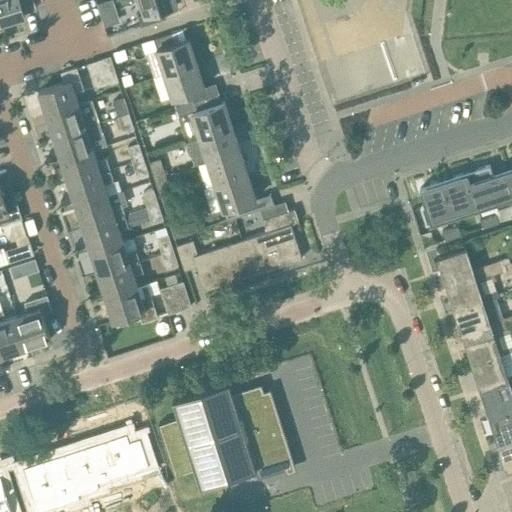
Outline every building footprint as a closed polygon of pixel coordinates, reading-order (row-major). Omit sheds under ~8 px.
[(0,0),(0,17),(1,21),(26,13),(25,11),(36,7),(34,0),(0,0)] [(141,0),(146,13),(138,16),(141,25),(167,17),(164,7),(178,3),(177,0),(141,0)] [(165,72),(197,61),(189,37),(175,41),(172,32),(154,38),(165,72)] [(119,79),(111,55),(100,58),(107,83),(119,79)] [(100,58),(88,62),(96,86),(107,83),(100,58)] [(176,106),(194,100),(191,90),(205,86),(197,61),(165,72),(176,106)] [(84,88),(83,85),(77,66),(62,71),(65,81),(39,89),(47,113),(79,102),(76,91),(84,88)] [(118,115),(129,111),(124,96),(113,100),(118,115)] [(92,98),(79,102),(47,113),(54,136),(100,121),(92,98)] [(199,136),(233,125),(225,100),(198,109),(194,100),(176,106),(179,116),(192,112),(199,136)] [(123,130),(134,126),(129,111),(118,115),(123,130)] [(100,121),(54,136),(62,159),(94,148),(107,144),(100,121)] [(207,160),(241,149),(233,125),(199,136),(187,140),(195,164),(207,160)] [(133,160),(144,157),(139,142),(128,145),(133,160)] [(69,181),(110,168),(106,156),(98,159),(94,148),(62,159),(69,181)] [(215,184),(249,173),(241,149),(207,160),(215,184)] [(138,175),(149,172),(144,157),(133,160),(138,175)] [(155,177),(166,173),(160,157),(150,161),(155,177)] [(490,163),(467,171),(478,206),(511,195),(511,190),(505,169),(494,173),(490,163)] [(76,204),(109,193),(105,182),(114,179),(110,168),(69,181),(76,204)] [(467,171),(444,178),(455,214),(478,206),(467,171)] [(155,177),(163,200),(174,196),(166,173),(155,177)] [(215,184),(227,219),(246,213),(242,202),(256,197),(249,173),(215,184)] [(444,178),(420,186),(426,203),(421,205),(427,223),(455,214),(444,178)] [(0,235),(4,235),(0,223),(22,216),(17,201),(7,204),(0,182),(0,235)] [(148,206),(159,203),(154,188),(143,191),(148,206)] [(84,227),(125,213),(121,202),(113,205),(109,193),(76,204),(84,227)] [(159,203),(148,206),(153,221),(163,218),(159,203)] [(242,236),(254,273),(255,273),(253,266),(283,256),(285,263),(303,257),(291,223),(299,220),(295,207),(263,217),(267,228),(242,236)] [(193,210),(168,218),(174,236),(199,227),(193,210)] [(120,228),(129,225),(125,213),(84,227),(91,250),(124,239),(120,228)] [(481,218),(483,227),(499,222),(497,213),(481,218)] [(23,223),(14,226),(18,237),(27,234),(23,223)] [(459,225),(442,231),(445,239),(462,234),(459,225)] [(163,252),(173,248),(168,233),(158,237),(163,252)] [(98,273),(140,259),(136,248),(138,247),(135,236),(124,239),(91,250),(98,273)] [(253,273),(254,273),(242,236),(198,251),(193,238),(177,243),(185,269),(197,265),(205,289),(223,283),(221,277),(251,267),(253,273)] [(9,261),(34,253),(30,241),(6,249),(9,261)] [(475,273),(474,267),(466,246),(437,255),(446,282),(475,273)] [(168,267),(178,263),(173,248),(163,252),(168,267)] [(15,277),(20,275),(39,269),(36,257),(11,265),(15,277)] [(491,274),(495,273),(505,269),(501,258),(487,263),(491,274)] [(106,295),(138,285),(135,273),(143,271),(140,259),(98,273),(106,295)] [(497,278),(495,273),(491,274),(487,263),(474,267),(475,273),(446,282),(455,309),(497,296),(500,295),(494,279),(497,278)] [(143,320),(158,316),(151,293),(162,290),(161,287),(158,278),(138,285),(106,295),(114,319),(115,319),(140,310),(143,320)] [(192,305),(185,286),(184,280),(172,284),(180,308),(192,305)] [(169,312),(180,308),(172,284),(161,287),(162,290),(169,312)] [(17,313),(27,346),(51,338),(42,312),(52,309),(47,293),(25,301),(28,309),(17,313)] [(492,321),(504,317),(497,296),(455,309),(464,336),(494,326),(492,321)] [(27,346),(17,313),(6,317),(3,308),(0,308),(0,338),(5,353),(27,346)] [(140,310),(115,319),(118,329),(143,320),(140,310)] [(511,348),(511,332),(510,326),(508,327),(505,316),(504,317),(492,321),(494,326),(464,336),(472,362),(502,352),(511,348)] [(511,379),(509,373),(502,352),(472,362),(481,389),(511,379)] [(511,372),(509,373),(511,379),(481,389),(490,415),(511,408),(511,372)] [(181,415),(161,421),(178,474),(198,468),(203,485),(258,467),(261,476),(288,467),(289,471),(290,471),(289,466),(298,463),(273,386),(270,387),(270,388),(266,389),(264,382),(235,391),(233,383),(232,380),(176,398),(181,415)] [(511,408),(490,415),(498,442),(511,437),(511,408)] [(129,430),(106,438),(118,474),(141,467),(129,430)] [(511,437),(498,442),(507,469),(511,467),(511,437)] [(106,438),(86,445),(98,481),(118,474),(106,438)] [(86,445),(65,451),(77,488),(98,481),(86,445)] [(65,451),(45,458),(57,494),(77,488),(65,451)] [(45,458),(23,465),(35,501),(57,494),(45,458)] [(14,511),(1,472),(0,472),(0,511),(14,511)] [(260,503),(263,511),(288,511),(283,495),(260,503)]
